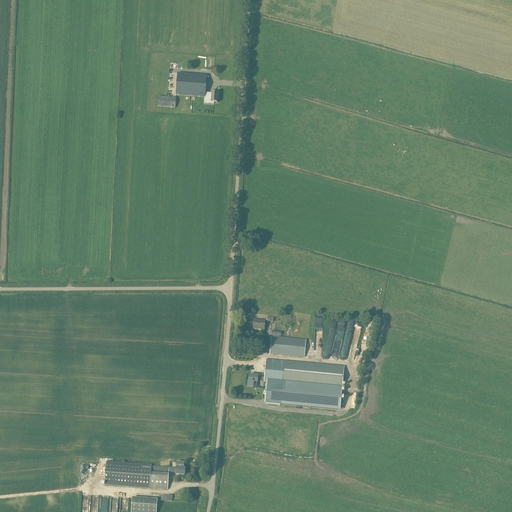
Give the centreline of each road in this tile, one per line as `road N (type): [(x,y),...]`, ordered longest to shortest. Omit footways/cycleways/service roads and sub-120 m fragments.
road 1 (unclassified): [(230,288),(248,0)]
road 2 (unclassified): [(0,289),(230,288)]
road 3 (unclassified): [(207,511),(230,288)]
